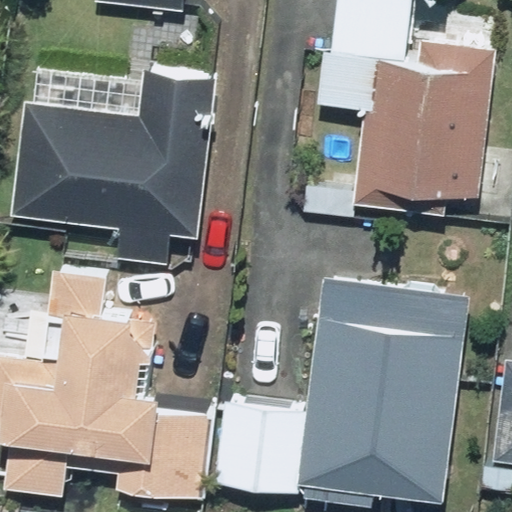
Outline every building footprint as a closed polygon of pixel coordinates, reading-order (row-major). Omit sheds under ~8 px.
[(450,0),(329,0),(323,97),(364,100),(357,187),(306,184),(304,210),(355,213),(356,201),(429,206),(430,187),(487,191),(500,11),(450,8),(450,0)] [(202,224),(210,70),(37,60),(36,94),(23,93),(16,214),(121,219),(119,253),(174,256),(176,222),(202,224)] [(118,488),(203,491),(206,406),(154,404),(158,312),(100,310),(102,269),(56,268),(53,353),(0,351),(0,429),(9,430),(7,484),(69,486),(70,456),(119,458),(118,488)] [(448,490),(463,287),(319,277),(310,399),(222,392),(216,473),(448,490)] [(511,358),(506,358),(502,452),(511,452),(511,358)]
